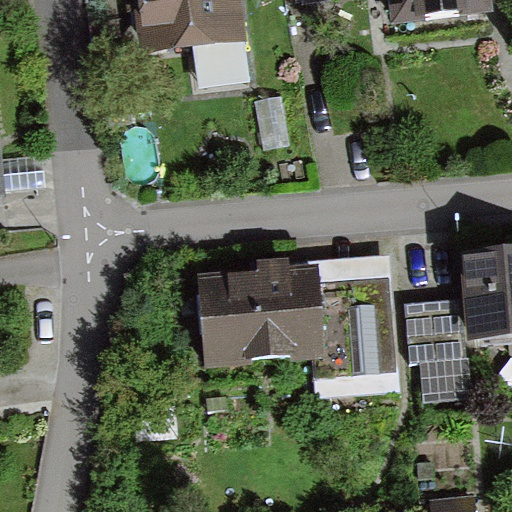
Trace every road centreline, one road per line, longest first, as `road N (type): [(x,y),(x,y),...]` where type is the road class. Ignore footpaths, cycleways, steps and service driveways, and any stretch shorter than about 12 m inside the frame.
road 1 (residential): [(511,196),(89,234)]
road 2 (residential): [(60,511),(92,291),(89,234)]
road 3 (residential): [(89,234),(58,0)]
